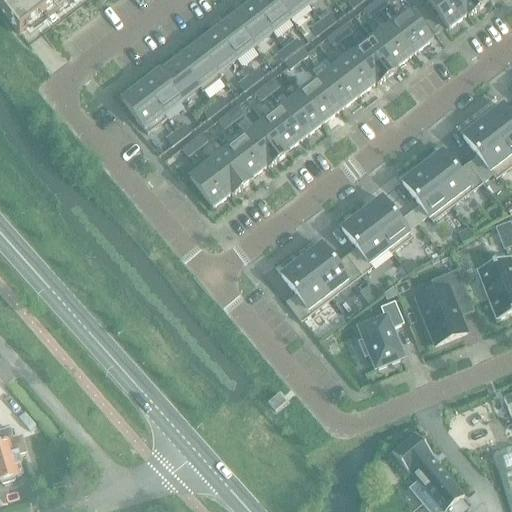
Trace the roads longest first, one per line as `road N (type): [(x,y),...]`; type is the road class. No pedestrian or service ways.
road 1 (residential): [(169,0),(51,90),(214,279)]
road 2 (residential): [(214,279),(333,423),(346,427),(511,362)]
road 3 (residential): [(511,50),(214,279)]
road 4 (secondary): [(197,453),(0,240)]
road 5 (unclassified): [(130,491),(0,351)]
